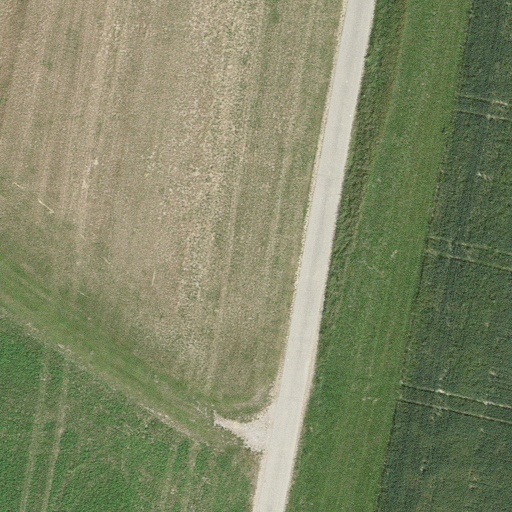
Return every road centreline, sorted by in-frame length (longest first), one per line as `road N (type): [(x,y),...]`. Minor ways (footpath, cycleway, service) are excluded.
road 1 (unclassified): [(363,0),(267,511)]
road 2 (track): [(0,253),(281,444)]
